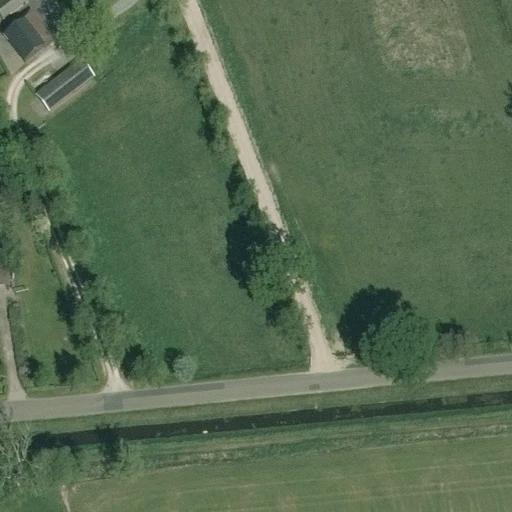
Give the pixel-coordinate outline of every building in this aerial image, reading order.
[(0,18),(3,23),(28,3),(26,0),(5,0),(0,4),(0,18)] [(24,64),(46,48),(56,41),(31,11),(0,33),(24,64)] [(0,65),(8,61),(0,47),(0,65)] [(62,77),(36,97),(48,113),(74,94),(75,95),(94,79),(81,62),(62,77)] [(0,287),(10,287),(8,261),(0,261),(0,287)]
